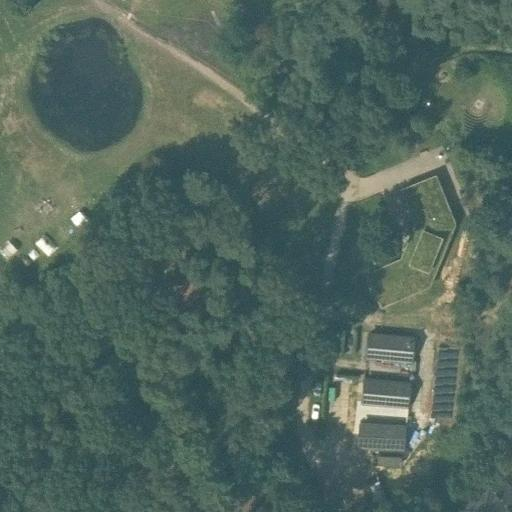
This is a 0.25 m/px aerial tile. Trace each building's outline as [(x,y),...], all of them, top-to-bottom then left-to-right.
[(404,188),(417,222),(409,242),(402,258),(369,272),(382,303),(426,284),(452,221),(434,176),(404,188)] [(414,335),(367,331),(364,357),(411,361),(414,335)] [(410,381),(362,377),(360,403),(407,407),(410,381)] [(358,421),(356,447),(403,451),(405,425),(358,421)] [(511,511),(511,490),(499,475),(463,505),(468,511),(511,511)]
